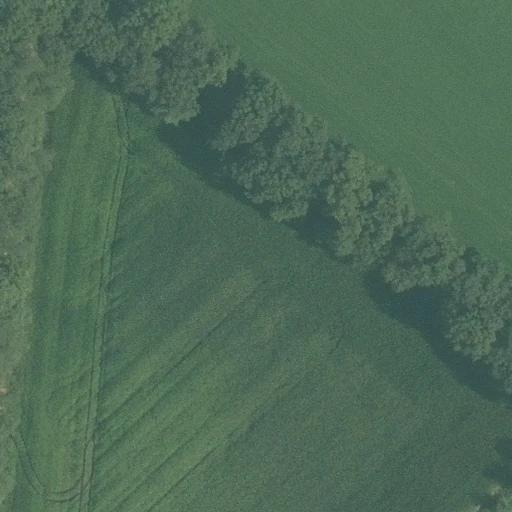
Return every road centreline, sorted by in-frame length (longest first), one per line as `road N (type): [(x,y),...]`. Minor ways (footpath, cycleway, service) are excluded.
road 1 (unclassified): [(511,319),(168,48),(123,0)]
road 2 (track): [(0,305),(30,0)]
